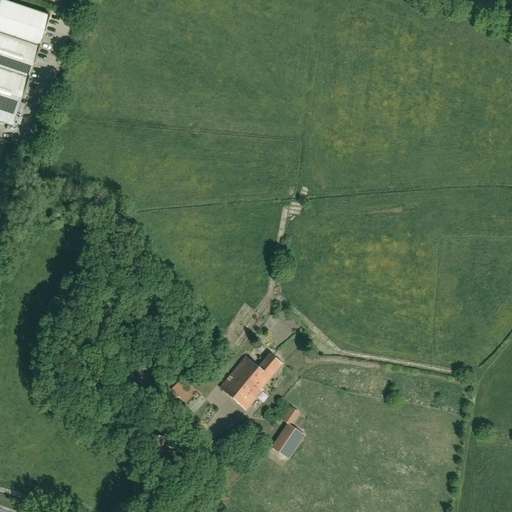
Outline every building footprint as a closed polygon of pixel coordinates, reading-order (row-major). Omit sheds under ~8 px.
[(0,0),(0,123),(12,127),(47,24),(50,16),(3,0),(0,0)] [(246,410),(262,390),(261,389),(270,378),(281,365),(270,355),(258,368),(246,358),(220,389),(246,410)] [(196,392),(183,379),(171,391),(185,404),(196,392)] [(282,421),(286,424),(270,447),(287,458),(302,435),(289,426),(298,413),(291,408),(282,421)] [(162,452),(164,438),(152,437),(151,444),(144,443),(142,459),(148,460),(147,468),(154,469),(154,470),(159,471),(161,463),(172,465),(173,454),(162,452)]
